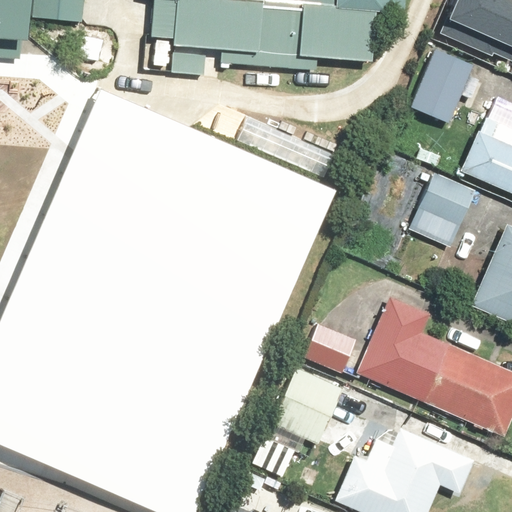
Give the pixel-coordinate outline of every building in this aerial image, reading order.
[(24,0),(0,0),(0,49),(20,51),(24,0)] [(79,0),(31,0),(30,13),(78,17),(79,0)] [(153,0),(151,32),(172,33),(170,66),(204,68),(205,46),(220,47),(219,56),(317,63),(318,52),(371,56),(374,8),(404,10),(405,0),(153,0)] [(511,0),(450,0),(444,14),(511,43),(511,0)] [(431,45),(408,102),(449,118),(472,61),(431,45)] [(87,76),(0,283),(0,435),(183,511),(185,511),(327,176),(87,76)] [(511,143),(480,130),(462,169),(511,190),(511,143)] [(474,181),(436,166),(410,229),(448,245),(474,181)] [(511,222),(506,220),(472,303),(511,318),(511,222)] [(389,296),(358,371),(504,432),(511,412),(511,370),(421,332),(429,313),(389,296)] [(342,384),(295,365),(271,424),(318,443),(342,384)] [(355,452),(335,497),(368,511),(426,511),(440,482),(459,490),(474,457),(400,425),(392,443),(377,436),(367,457),(355,452)] [(14,511),(21,496),(3,488),(0,495),(0,511),(14,511)]
